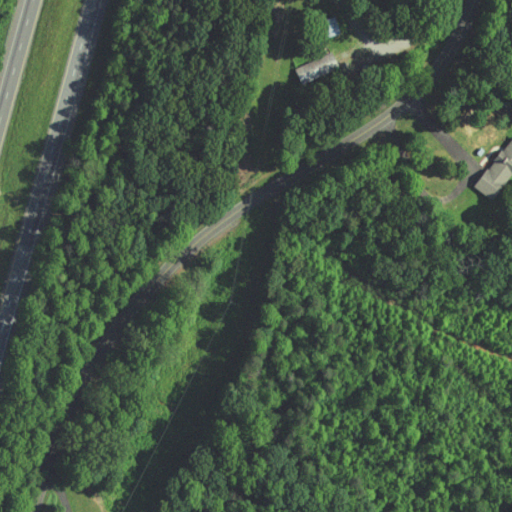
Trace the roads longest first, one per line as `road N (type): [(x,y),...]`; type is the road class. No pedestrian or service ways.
road 1 (residential): [(474,0),(447,55),(410,97),(232,214),(133,307),(81,388),(34,511)]
road 2 (motorway): [(0,371),(95,0)]
road 3 (motorway): [(33,0),(0,122)]
